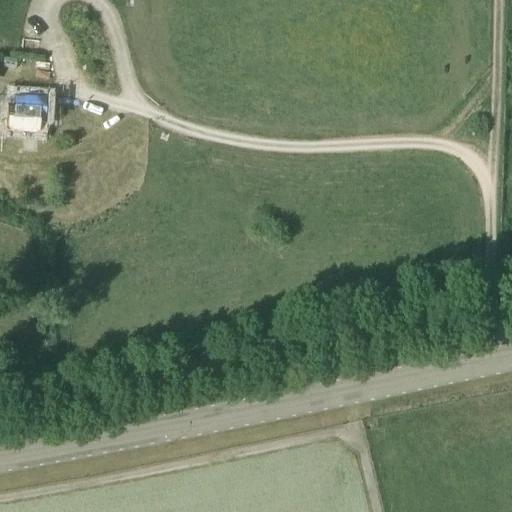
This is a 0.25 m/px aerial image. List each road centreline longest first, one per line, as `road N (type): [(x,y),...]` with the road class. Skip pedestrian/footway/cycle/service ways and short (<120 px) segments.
road 1 (tertiary): [(0,460),(503,359)]
road 2 (unclassified): [(0,410),(491,307)]
road 3 (unknown): [(103,108),(491,149)]
road 4 (track): [(491,307),(496,0)]
